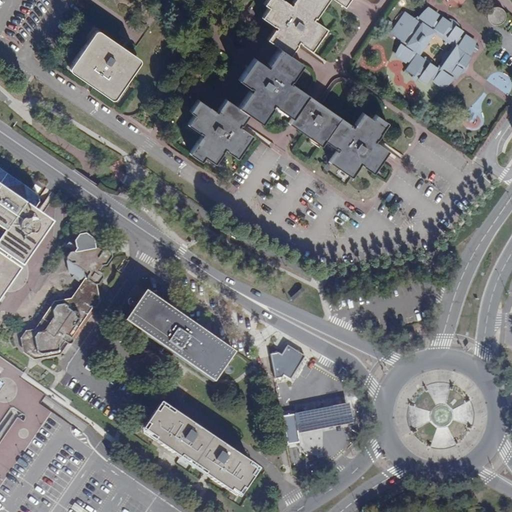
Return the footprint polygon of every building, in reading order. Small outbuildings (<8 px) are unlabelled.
[(352,126),(345,121),(289,82),(291,79),(288,77),(295,67),(298,69),(302,63),(289,55),(298,42),(310,50),(319,38),(316,36),(323,26),(313,19),(326,0),(334,0),(343,6),(347,0),(296,0),(295,3),(292,1),(290,5),(283,0),(265,0),(263,4),(268,7),(263,14),(274,22),(273,25),(275,26),(267,39),(279,48),(267,66),(264,64),(257,75),(256,74),(249,70),(241,81),(251,89),(249,92),(252,93),(245,103),(242,101),(238,107),(225,98),(216,112),(198,99),(189,111),(194,114),(189,121),(201,130),(199,132),(202,134),(189,152),(201,161),(204,157),(211,161),(220,150),(222,152),(224,149),(236,158),(245,145),(242,144),(249,134),(239,127),(248,114),(260,123),(274,105),(275,105),(276,103),(277,103),(280,105),(287,110),(285,113),(291,117),(288,122),(310,137),(312,135),(322,142),(324,140),(326,137),(336,144),(335,147),(337,149),(329,160),(341,169),(343,166),(348,169),(353,173),(359,165),(369,172),(377,160),(378,159),(380,160),(380,161),(381,160),(370,153),(375,147),(377,143),(374,141),(380,133),(366,124),(369,116),(365,113),(357,125),(354,123),(352,126)] [(500,25),(503,23),(505,21),(506,18),(506,15),(505,13),(503,10),(501,9),(498,8),(495,8),(492,9),(490,11),(488,13),(488,16),(488,19),(490,22),(492,24),(495,25),(498,26),(500,25)] [(261,17),(273,25),(274,22),(263,14),(261,17)] [(405,18),(390,38),(399,45),(398,49),(399,50),(395,60),(405,67),(406,66),(409,68),(404,76),(411,81),(411,82),(416,86),(417,85),(425,91),(430,83),(433,85),(432,87),(443,94),(450,84),(448,82),(449,81),(453,84),(457,78),(460,79),(461,77),(463,79),(466,74),(465,73),(466,71),(464,69),(469,61),(465,59),(466,58),(466,57),(468,59),(473,52),(473,51),(474,51),(474,50),(474,49),(473,49),(473,48),(464,42),(460,48),(457,46),(463,38),(455,32),(454,34),(449,30),(450,29),(442,23),(438,30),(434,27),(438,23),(427,15),(419,23),(418,21),(414,25),(405,18)] [(316,36),(319,38),(325,27),(323,26),(316,36)] [(95,31),(94,31),(86,42),(88,44),(89,42),(91,42),(98,32),(101,34),(102,33),(99,31),(97,30),(96,30),(95,31)] [(115,93),(117,94),(132,71),(129,69),(136,59),(133,57),(134,55),(102,33),(101,34),(98,32),(91,42),(89,42),(88,44),(86,42),(72,63),(74,64),(72,67),(82,74),(81,75),(88,80),(87,82),(94,87),(95,85),(102,90),(103,88),(113,96),(115,93)] [(465,41),(464,42),(473,48),(473,49),(474,49),(474,50),(474,51),(473,51),(473,52),(468,59),(466,57),(466,58),(470,61),(474,54),(476,49),(465,41)] [(139,60),(137,57),(134,55),(133,57),(136,59),(129,69),(132,71),(138,63),(139,61),(139,60)] [(257,75),(264,64),(254,57),(246,68),(249,70),(256,74),(257,75)] [(70,70),(71,71),(87,82),(88,80),(81,75),(82,74),(72,67),(74,64),(72,63),(70,66),(69,67),(69,69),(70,70)] [(288,77),(291,79),(298,69),(295,67),(288,77)] [(238,79),(241,81),(249,70),(246,68),(238,79)] [(443,94),(432,87),(431,88),(442,96),(447,92),(447,91),(448,90),(453,85),(448,82),(450,84),(443,94)] [(94,87),(110,98),(111,98),(112,98),(114,98),(115,97),(117,94),(115,93),(113,96),(103,88),(102,90),(95,85),(94,87)] [(249,92),(242,101),(245,103),(252,93),(249,92)] [(277,103),(276,103),(275,105),(285,113),(287,110),(280,105),(277,103)] [(354,123),(357,125),(365,113),(362,112),(354,123)] [(369,116),(366,124),(380,133),(387,123),(375,114),(372,118),(369,116)] [(201,130),(189,121),(187,124),(199,132),(201,130)] [(249,134),(242,144),(245,145),(252,135),(249,134)] [(310,137),(321,145),(322,142),(312,135),(310,137)] [(326,137),(324,140),(335,147),(336,144),(326,137)] [(377,143),(375,147),(370,153),(381,160),(387,151),(388,150),(377,143)] [(220,150),(211,161),(214,163),(222,152),(220,150)] [(378,159),(377,160),(369,172),(372,174),(380,161),(380,160),(378,159)] [(353,173),(348,169),(343,166),(341,169),(346,172),(351,176),(353,173)] [(0,224),(2,226),(15,223),(26,208),(32,212),(42,198),(29,189),(20,190),(19,182),(0,168),(0,224)] [(37,232),(38,228),(37,224),(35,221),(32,219),(28,219),(24,220),(22,223),(20,226),(20,230),(21,234),(24,236),(28,237),(32,237),(35,235),(37,232)] [(85,233),(80,234),(74,242),(75,248),(77,249),(74,253),(72,252),(68,252),(65,258),(65,260),(66,261),(65,263),(66,268),(69,270),(68,271),(68,275),(70,276),(72,275),(74,276),(74,279),(76,280),(79,280),(82,276),(85,275),(85,280),(92,284),(97,283),(101,277),(100,273),(99,271),(102,266),(105,265),(111,257),(111,252),(107,250),(102,251),(94,245),(93,239),(85,233)] [(122,250),(127,243),(118,237),(113,244),(122,250)] [(92,284),(85,280),(83,289),(87,288),(92,291),(97,283),(92,284)] [(87,288),(83,289),(73,302),(55,306),(36,334),(27,336),(22,342),(24,352),(33,358),(38,357),(41,359),(46,358),(48,355),(51,354),(53,356),(57,355),(61,349),(60,345),(62,343),(65,345),(69,344),(98,303),(98,300),(93,296),(92,291),(87,288)] [(211,383),(232,353),(143,291),(122,322),(211,383)] [(281,356),(278,354),(268,370),(290,382),(306,355),(288,344),(281,356)] [(351,403),(331,406),(299,413),(302,433),(331,428),(353,424),(351,403)] [(224,455),(226,453),(189,427),(187,429),(159,408),(154,414),(151,412),(142,425),(145,428),(141,433),(177,458),(201,475),(208,479),(206,482),(217,490),(219,488),(226,493),(232,497),(249,472),(224,455)] [(175,461),(199,478),(201,475),(177,458),(175,461)]
